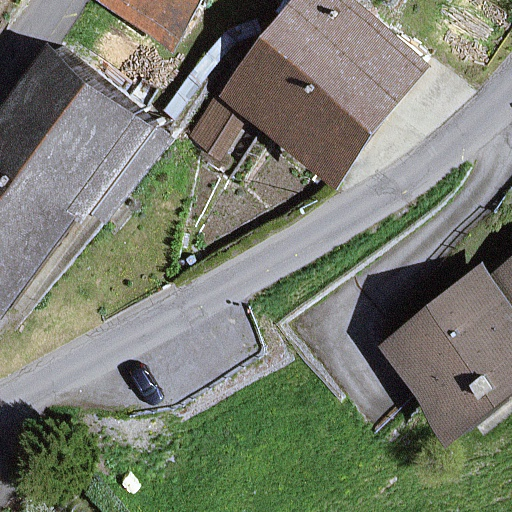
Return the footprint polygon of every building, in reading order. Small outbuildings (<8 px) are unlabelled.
[(94,0),(173,50),(204,0),(94,0)] [(433,67),(350,0),(300,0),(222,97),(335,188),(433,67)] [(159,120),(60,46),(0,126),(0,291),(19,306),(159,120)] [(511,281),(503,270),(494,258),(386,343),(462,439),(511,399),(511,281)] [(511,262),(503,270),(511,281),(511,262)]
